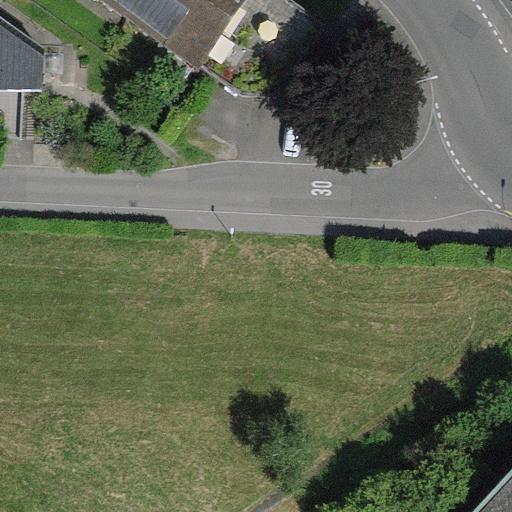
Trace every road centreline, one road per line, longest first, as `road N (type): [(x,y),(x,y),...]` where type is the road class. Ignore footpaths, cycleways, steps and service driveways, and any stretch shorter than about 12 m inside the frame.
road 1 (residential): [(0,187),(394,197),(443,186),(511,155)]
road 2 (residential): [(511,150),(425,4)]
